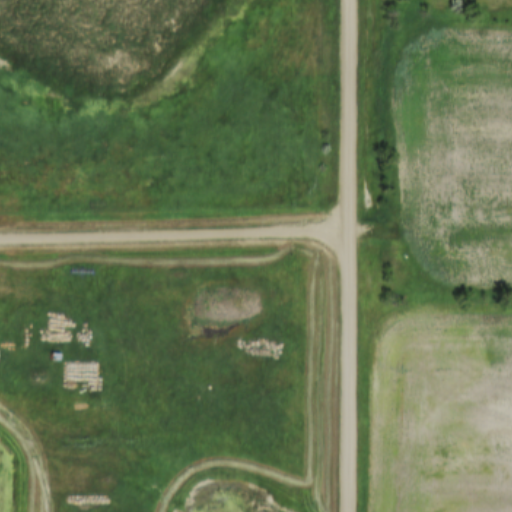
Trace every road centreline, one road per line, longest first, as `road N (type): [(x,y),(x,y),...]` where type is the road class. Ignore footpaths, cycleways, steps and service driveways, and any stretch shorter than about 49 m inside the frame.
road 1 (residential): [(348,511),(352,0)]
road 2 (track): [(0,363),(20,373),(36,405),(52,511)]
